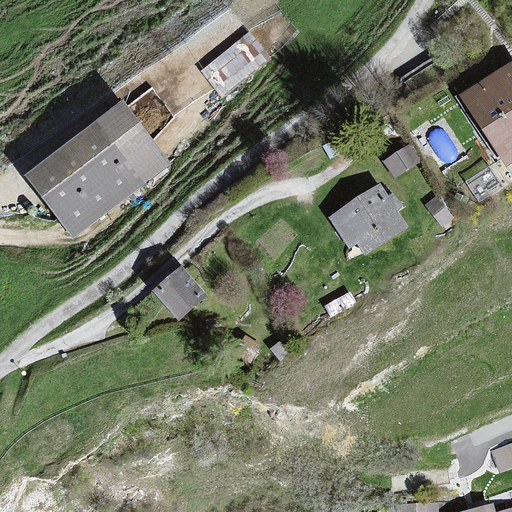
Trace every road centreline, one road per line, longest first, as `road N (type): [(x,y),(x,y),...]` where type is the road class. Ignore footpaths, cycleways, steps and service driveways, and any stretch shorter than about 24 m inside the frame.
road 1 (unclassified): [(0,360),(339,99)]
road 2 (track): [(0,188),(138,83),(169,79),(186,97),(186,120),(163,145)]
road 3 (track): [(339,99),(428,0)]
